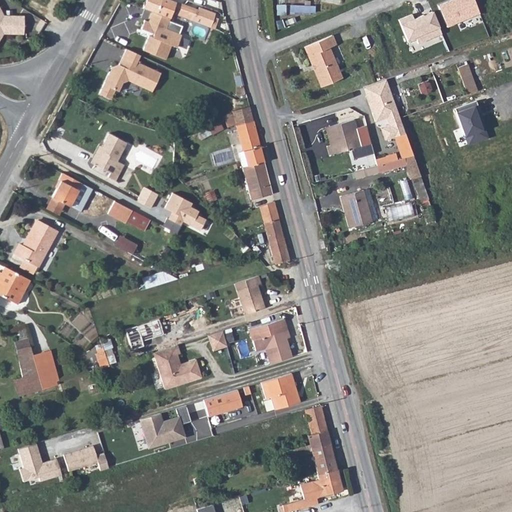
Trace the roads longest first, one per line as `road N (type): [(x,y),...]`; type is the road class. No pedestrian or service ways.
road 1 (secondary): [(254,58),(372,511)]
road 2 (residential): [(254,58),(389,0)]
